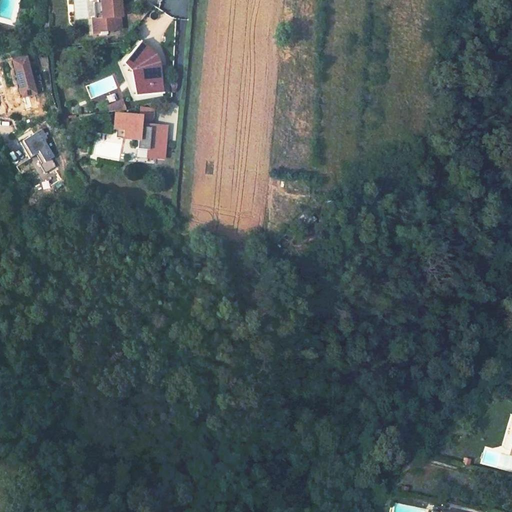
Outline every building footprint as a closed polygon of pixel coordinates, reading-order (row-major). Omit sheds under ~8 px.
[(121,0),(96,0),(97,3),(101,3),(102,18),(92,19),(93,34),(99,33),(99,35),(106,35),(106,33),(112,32),(111,30),(120,29),(119,16),(121,16),(120,9),(117,9),(117,5),(122,5),(121,0)] [(133,73),(135,97),(161,94),(156,62),(152,53),(138,43),(121,62),(133,73)] [(26,59),(11,62),(19,99),(34,96),(26,59)] [(118,65),(131,97),(135,97),(133,73),(121,62),(118,65)] [(36,104),(34,96),(19,99),(21,107),(36,104)] [(150,109),(139,108),(139,117),(138,127),(149,128),(149,126),(150,109)] [(139,117),(114,115),(113,129),(115,129),(114,138),(136,140),(135,149),(147,150),(146,157),(162,159),(165,127),(149,126),(149,128),(138,127),(139,117)] [(511,416),(510,416),(508,420),(506,427),(500,451),(511,454),(511,416)]
